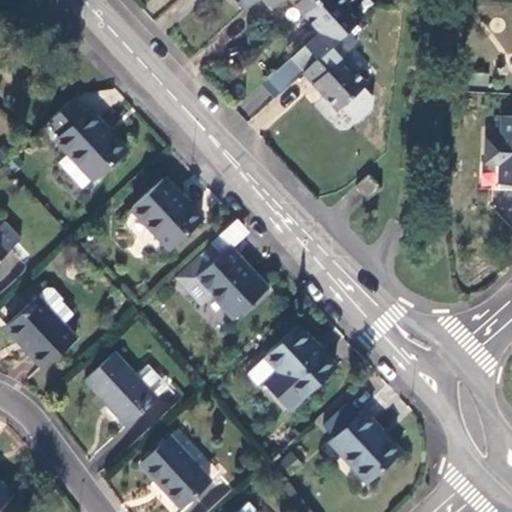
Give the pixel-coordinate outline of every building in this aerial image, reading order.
[(232,0),(243,12),(256,0),(232,0)] [(282,0),(288,0),(302,17),(320,0),(259,0),(270,11),(282,0)] [(291,59),(303,73),(331,47),(360,20),(347,5),(353,0),(320,0),(302,17),(318,35),(291,59)] [(364,85),(331,47),(303,73),(301,75),(334,112),(364,85)] [(81,113),(69,102),(47,123),(60,135),(55,139),(68,153),(92,179),(93,181),(125,152),(85,110),(81,113)] [(511,182),(511,116),(501,116),(501,138),(486,137),(485,161),(480,160),(479,187),(500,189),(501,182),(511,182)] [(82,187),(92,179),(68,153),(57,163),(82,187)] [(367,172),(354,185),(366,197),(379,185),(367,172)] [(200,220),(162,179),(131,207),(169,248),(200,220)] [(20,240),(3,222),(0,225),(0,237),(11,248),(20,240)] [(0,259),(11,248),(0,237),(0,259)] [(219,255),(210,245),(186,267),(196,277),(212,295),(234,319),(265,290),(227,248),(219,255)] [(186,267),(173,278),(200,307),(212,295),(196,277),(186,267)] [(47,290),(37,299),(63,326),(73,317),(62,304),(63,303),(53,292),(47,290)] [(37,299),(37,298),(6,326),(44,367),(75,340),(63,326),(37,299)] [(217,325),(227,317),(212,300),(202,308),(217,325)] [(334,370),(296,328),(265,356),(277,370),(302,398),(334,370)] [(136,379),(113,354),(83,382),(126,428),(156,400),(136,379)] [(148,369),(136,379),(156,400),(167,391),(148,369)] [(302,398),(277,370),(269,378),(267,390),(287,412),(302,398)] [(399,455),(361,412),(329,440),(368,483),(399,455)] [(209,480),(169,437),(140,465),(180,508),(209,480)] [(0,508),(12,497),(0,483),(0,508)]
